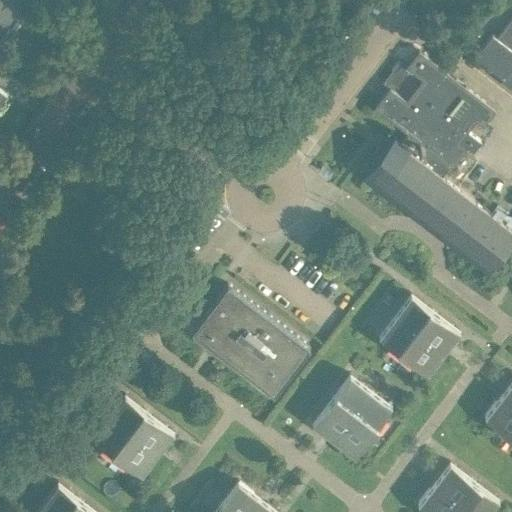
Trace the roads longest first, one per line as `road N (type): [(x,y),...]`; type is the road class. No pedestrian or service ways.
road 1 (residential): [(199,141),(260,185),(294,155),(396,18)]
road 2 (residential): [(0,199),(98,64)]
road 3 (residential): [(199,141),(98,64)]
